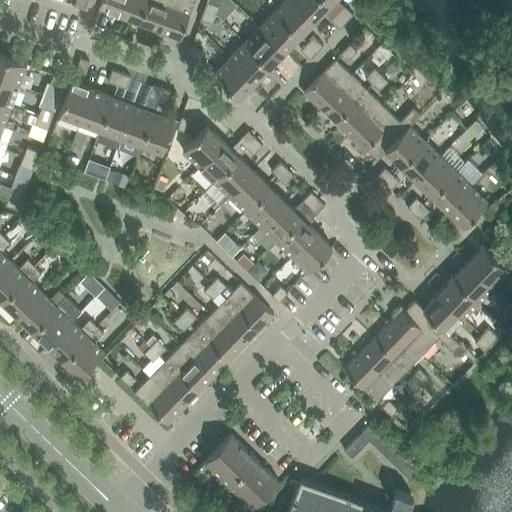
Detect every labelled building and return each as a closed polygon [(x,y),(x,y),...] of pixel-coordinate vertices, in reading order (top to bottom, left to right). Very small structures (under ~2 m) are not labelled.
[(80,0),(78,6),(90,11),(94,2),(89,0),(80,0)] [(100,0),(98,8),(118,16),(124,0),(100,0)] [(124,0),(118,16),(139,23),(147,0),(124,0)] [(147,0),(139,23),(159,31),(170,0),(147,0)] [(170,0),(159,31),(180,39),(194,0),(170,0)] [(294,0),(284,0),(274,11),(299,35),(314,20),(294,0)] [(325,0),(294,0),(314,20),(329,4),(325,0)] [(203,10),(216,14),(219,5),(207,1),(203,10)] [(344,5),(337,11),(347,21),(353,14),(344,5)] [(216,14),(203,10),(200,19),(212,23),(216,14)] [(274,11),(259,26),(284,50),(299,35),(274,11)] [(330,18),(340,28),(347,21),(337,11),(330,18)] [(244,42),(269,66),(284,50),(259,26),(244,42)] [(307,43),(316,52),(323,45),(314,36),(307,43)] [(244,42),(229,57),(254,82),(269,66),(244,42)] [(316,52),(307,43),(300,49),(310,59),(316,52)] [(340,53),(347,60),(357,50),(350,43),(340,53)] [(187,55),(199,59),(203,50),(190,46),(187,55)] [(26,64),(0,54),(0,77),(18,84),(26,64)] [(80,57),(75,69),(84,73),(89,60),(80,57)] [(254,82),(229,57),(213,73),(238,97),(254,82)] [(351,73),(335,58),(304,91),(320,106),(351,73)] [(365,77),(372,83),(381,74),(374,67),(365,77)] [(107,81),(116,84),(121,72),(112,69),(107,81)] [(121,72),(116,84),(125,88),(130,75),(121,72)] [(335,121),(367,88),(351,73),(320,106),(335,121)] [(50,83),(62,88),(66,78),(53,74),(50,83)] [(372,83),(379,90),(388,81),(381,74),(372,83)] [(0,100),(11,105),(18,84),(0,77),(0,100)] [(59,113),(80,121),(92,88),(71,80),(59,113)] [(148,96),(157,99),(162,87),(153,84),(148,96)] [(162,87),(157,99),(166,103),(171,90),(162,87)] [(80,121),(100,128),(112,96),(92,88),(80,121)] [(335,121),(350,136),(382,104),(367,88),(335,121)] [(112,96),(100,128),(96,138),(117,146),(121,136),(120,136),(133,103),(112,96)] [(0,123),(3,125),(11,105),(0,100),(0,123)] [(121,136),(140,143),(153,111),(133,103),(120,136),(121,136)] [(377,159),(385,150),(409,124),(409,125),(420,114),(413,106),(400,120),(382,104),(350,136),(356,141),(352,144),(362,154),(367,149),(377,159)] [(38,115),(50,119),(54,110),(41,106),(38,115)] [(153,111),(140,143),(161,151),(174,118),(153,111)] [(35,124),(47,128),(50,119),(38,115),(35,124)] [(176,128),(186,131),(190,119),(181,115),(176,128)] [(182,150),(198,165),(223,141),(207,125),(182,150)] [(425,139),(409,125),(385,150),(400,165),(425,139)] [(240,140),(247,147),(256,137),(249,131),(240,140)] [(256,137),(247,147),(253,154),(263,144),(256,137)] [(440,154),(425,139),(400,165),(416,180),(440,154)] [(223,141),(198,165),(214,180),(238,156),(223,141)] [(23,155),(35,160),(39,151),(26,146),(23,155)] [(416,180),(431,195),(456,170),(440,154),(416,180)] [(35,160),(23,155),(20,164),(32,169),(35,160)] [(214,180),(229,196),(254,171),(238,156),(214,180)] [(271,170),(278,177),(287,167),(280,161),(271,170)] [(287,167),(278,177),(284,184),(294,174),(287,167)] [(376,176),(383,183),(392,173),(385,167),(376,176)] [(431,195),(447,210),(471,185),(456,170),(431,195)] [(115,171),(111,181),(124,186),(128,176),(115,171)] [(229,196),(245,211),(269,186),(254,171),(229,196)] [(392,173),(383,183),(390,190),(399,180),(392,173)] [(447,210),(463,225),(487,200),(471,185),(447,210)] [(245,211),(260,226),(285,201),(269,186),(245,211)] [(8,196),(21,200),(24,192),(11,187),(8,196)] [(302,200),(309,207),(318,197),(311,191),(302,200)] [(5,205),(17,209),(21,200),(8,196),(5,205)] [(318,197),(309,207),(315,214),(325,204),(318,197)] [(407,206),(414,213),(423,203),(416,197),(407,206)] [(484,209),(491,215),(491,216),(501,207),(494,200),(484,209)] [(267,250),(276,241),(300,216),(285,201),(260,226),(252,234),(267,250)] [(423,203),(414,213),(421,220),(430,210),(423,203)] [(307,222),(315,214),(309,207),(300,216),(276,241),(291,256),(316,231),(307,222)] [(316,231),(291,256),(307,271),(332,246),(316,231)] [(10,242),(3,235),(0,238),(0,269),(10,260),(1,251),(10,242)] [(483,245),(468,261),(493,286),(508,270),(483,245)] [(0,269),(0,299),(1,300),(34,265),(27,259),(18,268),(10,260),(0,269)] [(468,261),(453,277),(478,301),(493,286),(468,261)] [(1,300),(16,315),(41,290),(32,281),(41,272),(34,265),(1,300)] [(217,276),(210,283),(220,292),(226,285),(217,276)] [(453,277),(438,292),(463,317),(478,301),(453,277)] [(240,281),(225,297),(258,329),(273,313),(240,281)] [(220,292),(210,283),(203,290),(213,299),(220,292)] [(280,285),(271,295),(278,301),(287,292),(280,285)] [(49,298),(41,290),(16,315),(32,330),(65,295),(58,289),(49,298)] [(438,292),(423,308),(448,332),(463,317),(438,292)] [(72,302),(65,295),(32,330),(47,345),(72,320),(63,311),(72,302)] [(210,313),(243,345),(258,329),(225,297),(210,313)] [(394,317),(389,322),(422,354),(438,337),(452,350),(459,343),(448,332),(423,308),(415,299),(405,309),(400,304),(391,314),(394,317)] [(180,314),(190,323),(196,316),(187,307),(180,314)] [(210,313),(195,328),(228,360),(243,345),(210,313)] [(190,323),(180,314),(173,321),(183,330),(190,323)] [(80,328),(72,320),(47,345),(63,360),(96,325),(89,319),(80,328)] [(374,338),(407,370),(422,354),(389,322),(374,338)] [(63,360),(79,376),(103,350),(94,342),(103,332),(96,325),(63,360)] [(180,344),(213,376),(228,360),(195,328),(180,344)] [(488,328),(481,335),(491,344),(497,337),(488,328)] [(474,341),(484,351),(491,344),(481,335),(474,341)] [(150,345),(159,354),(166,348),(157,338),(150,345)] [(374,338),(359,353),(392,385),(407,370),(374,338)] [(180,344),(165,359),(198,391),(213,376),(180,344)] [(159,354),(150,345),(143,352),(153,361),(159,354)] [(392,385),(359,353),(343,369),(376,401),(392,385)] [(165,359),(150,375),(183,407),(198,391),(165,359)] [(412,375),(421,384),(428,377),(419,368),(412,375)] [(120,377),(129,386),(136,379),(126,370),(120,377)] [(183,407),(150,375),(134,391),(167,423),(183,407)] [(421,384),(412,375),(405,381),(415,391),(421,384)] [(381,406),(391,415),(398,408),(388,399),(381,406)] [(361,432),(405,475),(410,480),(418,472),(369,424),(361,432)] [(232,509),(234,511),(246,511),(278,479),(230,433),(193,472),(202,480),(213,469),(243,498),(232,509)] [(358,435),(344,450),(352,457),(366,442),(358,435)] [(287,511),(394,511),(300,477),(287,511)] [(391,501),(409,507),(413,496),(395,489),(391,501)]
